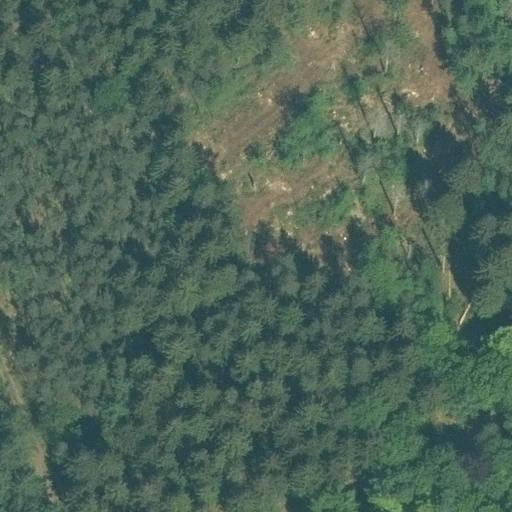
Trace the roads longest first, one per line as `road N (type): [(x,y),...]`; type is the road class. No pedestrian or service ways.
road 1 (track): [(327,511),(511,424)]
road 2 (track): [(61,511),(0,363)]
